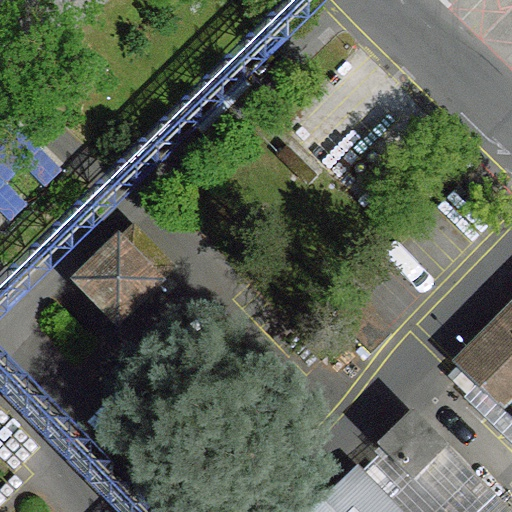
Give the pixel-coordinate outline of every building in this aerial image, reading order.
[(433,146),(388,102),(323,169),(368,213),(433,146)] [(0,214),(46,169),(0,121),(0,214)] [(120,242),(81,282),(129,328),(167,288),(120,242)] [(511,295),(456,356),(511,411),(511,295)] [(511,511),(511,503),(414,405),(312,511),(511,511)]
